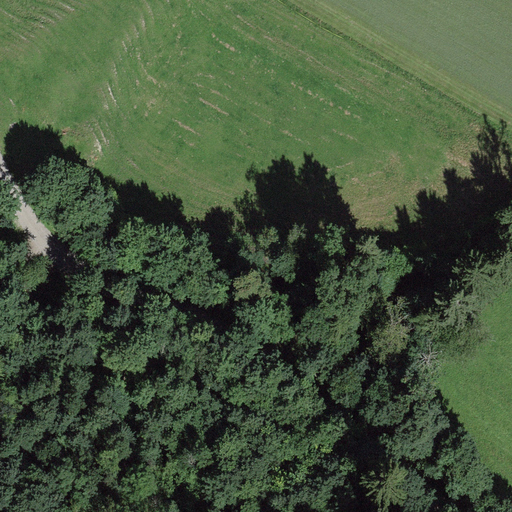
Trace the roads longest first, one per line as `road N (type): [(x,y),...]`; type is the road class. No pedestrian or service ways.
road 1 (track): [(0,172),(36,236),(62,263),(186,315),(294,377),(445,511)]
road 2 (track): [(273,0),(511,163)]
